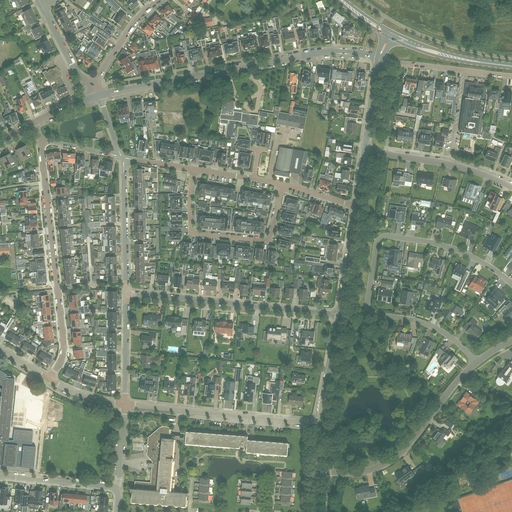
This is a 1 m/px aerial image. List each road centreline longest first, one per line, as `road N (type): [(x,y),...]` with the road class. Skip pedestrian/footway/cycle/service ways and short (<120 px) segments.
road 1 (residential): [(98,95),(305,54),(379,57)]
road 2 (residential): [(50,379),(63,351),(40,138)]
road 3 (residential): [(339,314),(126,292)]
road 4 (residential): [(316,472),(370,470),(398,456),(476,362)]
road 5 (residential): [(476,362),(442,331),(368,310),(376,243),(391,236)]
road 6 (residential): [(193,169),(191,233),(269,241),(282,184)]
road 7 (residential): [(317,424),(124,404)]
road 8 (residential): [(511,187),(468,169),(364,151)]
road 9 (residential): [(126,292),(123,157)]
road 10 (unclassified): [(511,76),(379,57)]
road 11 (residential): [(511,284),(456,250),(391,236)]
road 12 (primary): [(390,35),(444,55),(511,66)]
